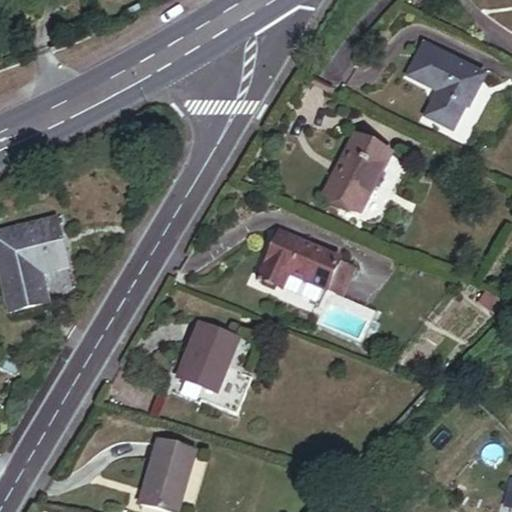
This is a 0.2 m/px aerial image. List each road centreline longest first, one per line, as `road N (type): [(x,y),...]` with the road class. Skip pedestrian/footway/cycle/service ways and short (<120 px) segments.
road 1 (residential): [(4,511),(236,109),(252,36),(248,10)]
road 2 (tertiary): [(248,10),(0,143)]
